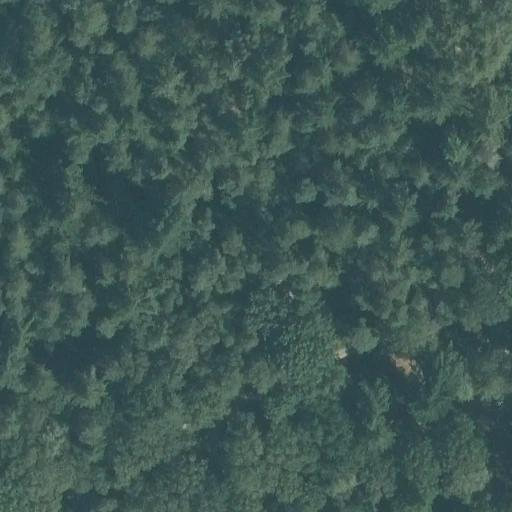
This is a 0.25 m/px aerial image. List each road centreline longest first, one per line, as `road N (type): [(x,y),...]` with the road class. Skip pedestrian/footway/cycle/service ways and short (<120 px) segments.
road 1 (track): [(207,417),(511,279)]
road 2 (track): [(9,511),(207,417)]
road 3 (track): [(511,31),(468,53),(444,52),(388,0)]
